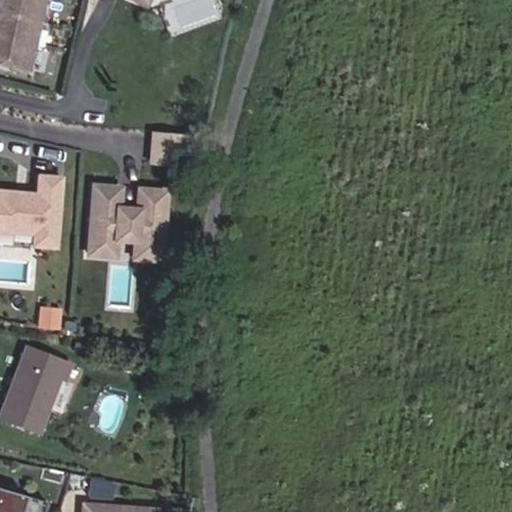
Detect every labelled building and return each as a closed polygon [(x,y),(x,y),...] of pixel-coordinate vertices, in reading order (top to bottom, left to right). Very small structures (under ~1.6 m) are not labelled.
[(0,0),(0,64),(10,66),(22,69),(26,70),(34,29),(37,16),(40,0),(0,0)] [(45,32),(48,18),(37,16),(34,29),(45,32)] [(21,75),(22,69),(10,66),(9,72),(21,75)] [(182,165),(185,134),(154,132),(151,162),(182,165)] [(56,247),(61,177),(39,175),(37,193),(26,192),(25,198),(16,197),(16,192),(0,190),(0,230),(34,233),(33,245),(56,247)] [(158,260),(164,192),(137,190),(136,210),(117,208),(119,188),(92,186),(86,254),(113,256),(114,239),(133,240),(132,258),(158,260)] [(0,240),(29,243),(30,233),(0,230),(0,240)] [(0,417),(37,432),(58,378),(64,380),(70,363),(25,346),(0,410),(0,417)] [(41,511),(44,504),(0,490),(0,511),(41,511)]
